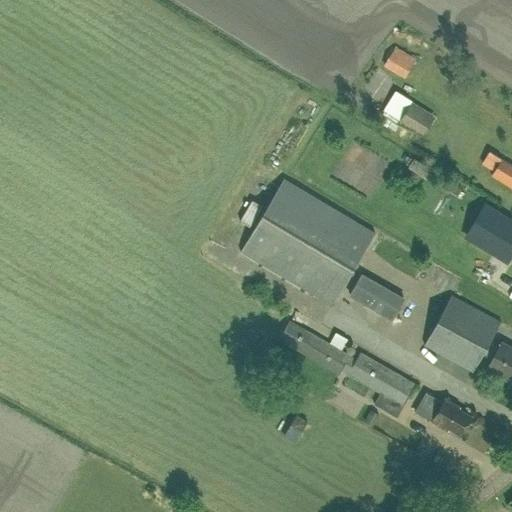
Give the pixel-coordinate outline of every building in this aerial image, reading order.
[(410,80),(422,59),(400,46),(388,67),(410,80)] [(409,105),(395,96),(385,110),(422,134),(433,117),(411,102),(409,105)] [(487,165),(499,171),(496,177),(511,184),(511,162),(493,153),(487,165)] [(374,233),(285,179),(241,252),(330,306),(374,233)] [(490,205),(480,223),(497,233),(508,214),(490,205)] [(511,248),(508,255),(511,257),(511,220),(500,241),(511,248)] [(500,322),(451,295),(425,343),(474,369),(483,354),(492,359),(487,367),(511,380),(511,347),(501,342),(499,346),(490,341),(500,322)] [(359,353),(355,360),(288,323),(279,339),(339,374),(340,372),(380,394),(374,405),(396,418),(415,385),(359,353)] [(347,349),(353,339),(340,332),(335,343),(347,349)] [(443,403),(426,393),(415,412),(432,422),(432,423),(441,428),(442,426),(460,437),(472,418),(458,410),(459,408),(445,399),(443,403)] [(289,436),(303,442),(307,432),(294,426),(289,436)]
